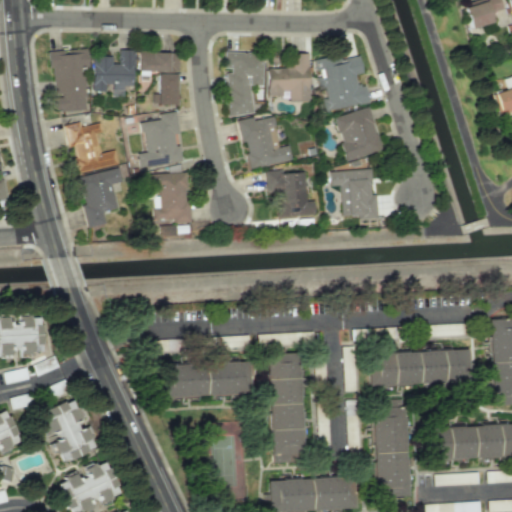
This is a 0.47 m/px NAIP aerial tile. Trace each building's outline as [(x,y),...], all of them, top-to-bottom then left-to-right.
[(490,22),(488,12),(500,9),(497,0),(472,0),(460,3),(467,28),(490,22)] [(48,51),(52,111),(83,109),(81,67),(85,67),(84,49),(48,51)] [(90,91),(102,90),(102,86),(131,86),(130,50),(116,50),(116,63),(109,63),(109,56),(89,56),(90,91)] [(250,112),(247,85),(261,84),(258,50),(221,55),(223,70),(220,70),(225,115),(250,112)] [(175,104),(176,52),(136,52),(136,80),(145,80),(145,71),(155,71),(154,93),(150,93),(150,104),(175,104)] [(305,53),(289,53),(289,67),(265,67),(264,96),(284,96),(284,101),(305,101),(305,53)] [(324,109),(365,102),(362,83),(354,85),(352,74),(360,73),(357,55),(338,58),(338,54),(311,59),(314,74),(313,74),(316,89),(320,88),(324,109)] [(511,86),(491,93),(497,113),(511,108),(511,86)] [(343,160),(378,150),(365,106),(330,117),(343,160)] [(179,162),(177,144),(172,145),(171,134),(176,133),(173,111),(156,113),(156,119),(138,121),(142,152),(134,152),(136,167),(179,162)] [(288,160),(286,145),(275,147),(270,116),(251,119),(251,117),(234,120),(238,142),(241,142),(246,167),(288,160)] [(115,164),(112,149),(97,152),(93,133),(99,132),(97,122),(77,126),(77,121),(61,124),(71,173),(115,164)] [(85,227),(102,223),(99,211),(114,208),(108,183),(119,181),(116,167),(75,176),(81,203),(79,203),(85,227)] [(338,217),(374,216),(373,194),(369,194),(368,169),(326,171),(327,186),(336,185),(338,217)] [(301,170),(262,172),(263,192),(274,191),(275,217),(311,214),(310,200),(303,200),(301,170)] [(186,221),(184,172),(145,173),(146,188),(155,188),(156,196),(150,196),(151,222),(186,221)] [(0,317),(0,357),(9,357),(8,347),(16,347),(17,354),(40,351),(36,314),(14,317),(15,323),(6,324),(5,317),(0,317)] [(511,402),(491,404),(486,319),(511,317),(511,402)] [(341,389),(353,389),(352,346),(340,346),(341,389)] [(465,349),(467,381),(367,385),(365,353),(465,349)] [(301,460),(270,462),(263,354),(280,353),(296,352),(301,460)] [(159,396),(248,390),(247,361),(158,365),(159,396)] [(58,464),(93,446),(83,427),(78,430),(73,421),(81,417),(71,396),(43,410),(47,417),(37,422),(58,464)] [(405,496),(373,497),(369,400),(399,399),(405,496)] [(0,452),(9,449),(8,444),(15,442),(4,408),(0,408),(0,452)] [(511,423),(511,455),(423,459),(421,428),(511,423)] [(56,483),(56,484),(65,511),(77,511),(88,508),(88,498),(96,498),(98,505),(109,501),(109,495),(114,493),(104,461),(97,463),(87,463),(80,465),(83,475),(83,478),(68,479),(56,483)] [(355,475),(356,507),(266,511),(264,480),(355,475)] [(511,499),(485,500),(485,511),(511,511),(511,499)] [(427,511),(476,511),(476,502),(421,503),(421,511),(427,511)]
